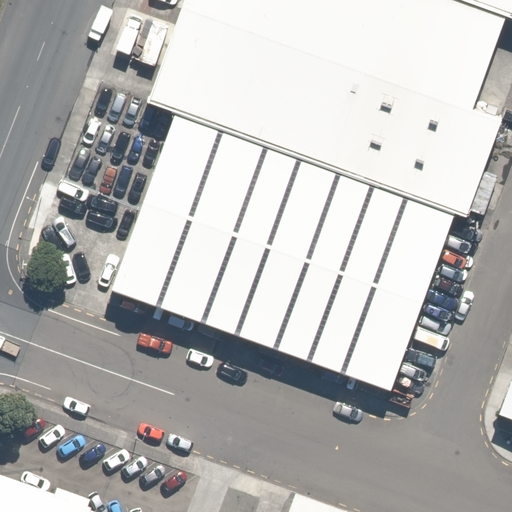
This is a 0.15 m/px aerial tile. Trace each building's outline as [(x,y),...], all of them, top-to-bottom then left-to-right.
[(511,19),(490,11),(460,0),(172,0),(138,91),(160,99),(449,210),(511,45),(511,19)] [(460,0),(490,11),(494,0),(460,0)] [(375,376),(440,206),(160,99),(95,269),(375,376)] [(511,331),(485,409),(511,418),(511,331)] [(90,511),(92,508),(0,475),(0,511),(90,511)]
